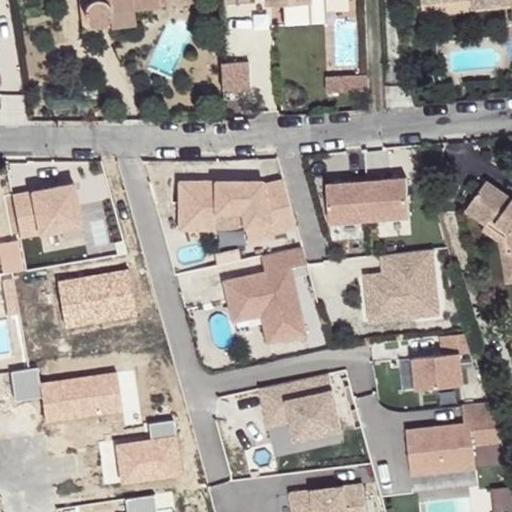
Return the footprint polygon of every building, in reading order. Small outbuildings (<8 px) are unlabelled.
[(89,0),(87,3),(85,8),(85,16),(90,22),(96,24),(103,23),(106,21),(110,15),(111,11),(133,8),(156,5),(155,0),(89,0)] [(111,11),(113,26),(134,23),(133,8),(111,11)] [(248,66),(221,67),(223,94),(250,93),(248,66)] [(369,77),(328,78),(328,94),(369,92),(369,77)] [(351,182),(327,183),(330,224),(410,218),(407,178),(383,179),(383,175),(350,177),(351,182)] [(258,184),(176,189),(179,236),(215,234),(214,218),(240,216),(248,244),(276,237),(275,233),(295,228),(282,180),(259,187),(258,184)] [(511,199),(487,182),(467,210),(487,224),(492,218),(511,232),(511,199)] [(511,232),(492,218),(487,224),(484,229),(500,241),(507,281),(511,280),(511,232)] [(304,334),(289,267),(306,264),(301,246),(269,253),(273,270),(264,272),(231,279),(238,310),(258,305),(260,314),(266,342),(304,334)] [(419,250),(370,256),(372,275),(353,277),(357,310),(404,305),(405,317),(426,315),(419,250)] [(273,270),(269,253),(260,255),(264,272),(273,270)] [(238,310),(231,279),(223,280),(231,320),(260,314),(258,305),(238,310)] [(404,305),(357,310),(358,322),(405,317),(404,305)] [(471,333),(441,336),(443,354),(414,357),(417,389),(463,384),(459,352),(476,350),(471,333)] [(341,430),(329,373),(282,383),(291,422),(295,440),(341,430)] [(291,422),(282,383),(259,388),(268,427),(291,422)] [(490,401),(462,404),(464,423),(439,426),(439,431),(431,431),(431,426),(406,429),(411,474),(475,467),(473,444),(501,441),(490,401)] [(366,511),(363,485),(292,494),(293,511),(366,511)]
